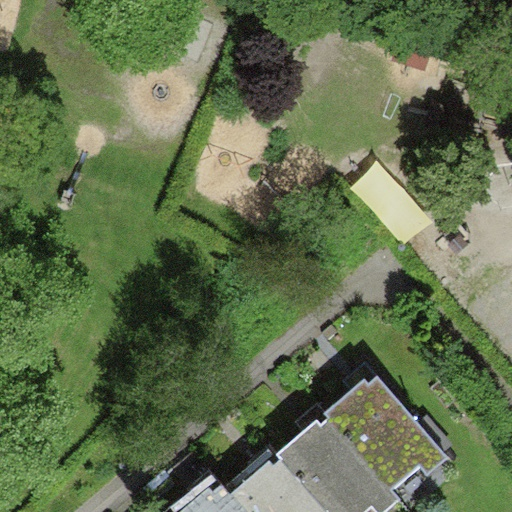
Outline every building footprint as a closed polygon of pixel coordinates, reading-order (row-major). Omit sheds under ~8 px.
[(511,275),(473,309),(511,355),(511,275)] [(375,468),(423,428),(363,357),(315,397),(375,468)] [(328,508),(375,468),(315,397),(268,437),(328,508)] [(323,511),(328,508),(268,437),(220,477),(249,511),(323,511)] [(168,511),(249,511),(220,477),(212,467),(164,507),(168,511)]
